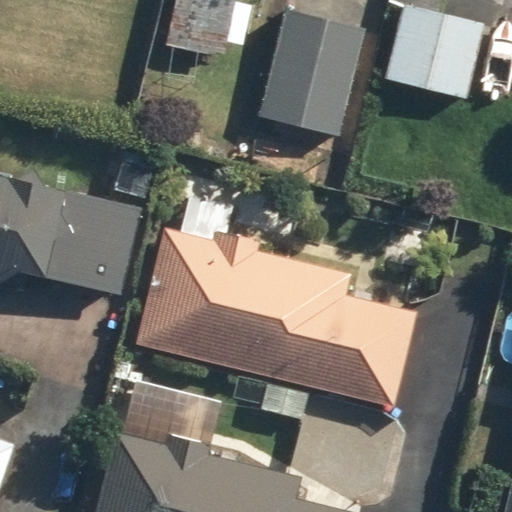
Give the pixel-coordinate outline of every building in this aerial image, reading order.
[(172,0),(163,38),(222,53),(234,0),(172,0)] [(406,2),(386,82),(466,101),(486,21),(406,2)] [(261,117),(342,137),(368,29),(287,9),(261,117)] [(0,265),(119,293),(139,207),(0,175),(0,265)] [(145,335),(397,402),(422,311),(349,291),(353,277),(173,229),(145,335)] [(391,422),(316,398),(306,430),(381,453),(391,422)] [(100,511),(356,511),(297,497),(303,473),(121,428),(100,511)] [(0,479),(10,450),(0,446),(0,479)]
